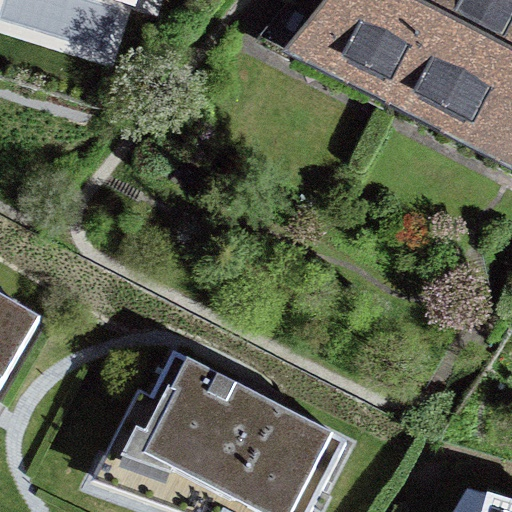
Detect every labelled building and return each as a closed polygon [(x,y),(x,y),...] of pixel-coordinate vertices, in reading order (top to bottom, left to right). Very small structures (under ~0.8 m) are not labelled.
[(306,63),(315,40),(348,0),(289,0),(258,38),(306,63)] [(388,105),(442,0),(348,0),(315,40),(306,63),(388,105)] [(442,0),(388,105),(504,165),(511,151),(511,6),(499,0),(442,0)] [(0,299),(0,388),(39,322),(0,299)] [(150,398),(118,462),(215,511),(310,511),(345,444),(172,355),(150,398)] [(164,511),(215,511),(118,462),(150,398),(138,391),(90,485),(164,511)] [(471,511),(481,496),(466,491),(453,511),(471,511)] [(471,511),(511,511),(511,505),(481,496),(471,511)]
